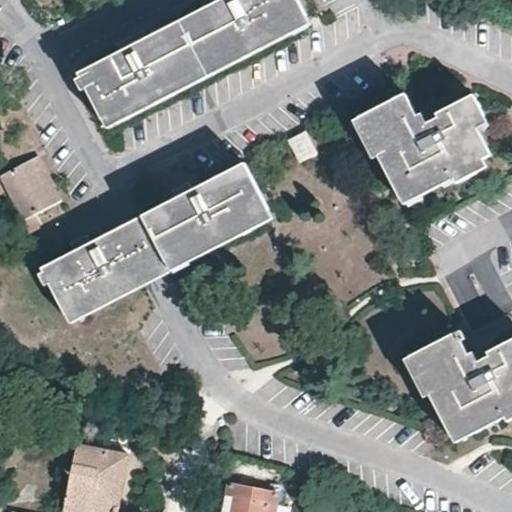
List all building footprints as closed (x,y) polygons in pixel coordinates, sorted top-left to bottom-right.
[(170,95),(309,23),(296,0),(213,0),(216,4),(148,38),(143,29),(116,43),(120,53),(80,73),(109,127),(170,95)] [(470,162),(489,153),(472,120),(483,115),(472,95),(425,119),(422,114),(417,116),(405,94),(360,118),(364,125),(402,197),(450,172),(456,182),(475,172),(470,162)] [(314,153),(304,133),(291,139),(301,160),(314,153)] [(59,201),(36,157),(1,175),(24,218),(18,221),(24,234),(38,227),(31,215),(59,201)] [(219,246),(274,217),(245,163),(188,192),(184,185),(171,191),(175,199),(140,217),(128,223),(115,230),(90,243),(86,235),(73,242),(77,249),(43,267),(72,322),(143,285),(156,278),(169,271),(219,246)] [(511,340),(476,359),(473,353),(469,354),(462,341),(466,339),(462,331),(411,356),(453,437),(503,411),(509,421),(511,419),(511,340)] [(50,480),(59,432),(24,425),(16,473),(50,480)] [(115,511),(128,454),(76,443),(63,509),(78,511),(115,511)] [(226,493),(236,496),(254,499),(256,489),(227,484),(226,493)] [(236,496),(232,511),(273,511),(277,494),(256,489),(254,499),(236,496)] [(222,511),(232,511),(236,496),(226,493),(222,511)]
